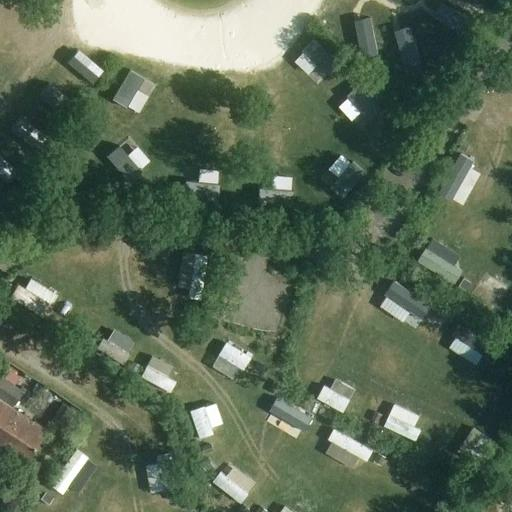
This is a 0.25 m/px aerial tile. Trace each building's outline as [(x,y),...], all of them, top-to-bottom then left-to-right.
[(335,9),(321,30),(348,48),(362,27),(335,9)] [(130,110),(140,81),(129,77),(131,70),(118,66),(106,101),(130,110)] [(66,100),(77,109),(102,76),(91,68),(66,100)] [(339,79),(323,93),(343,116),(359,103),(339,79)] [(222,85),(218,113),(242,115),(245,87),(222,85)] [(393,130),(369,131),(371,172),(394,171),(393,130)] [(0,178),(0,197),(10,188),(0,178)] [(186,264),(171,293),(192,303),(206,275),(186,264)] [(26,286),(11,308),(43,329),(58,307),(26,286)] [(480,287),(472,298),(497,316),(505,305),(480,287)] [(278,331),(278,293),(242,292),(242,331),(278,331)] [(323,334),(325,321),(337,324),(342,303),(316,297),(309,331),(323,334)] [(395,324),(403,311),(382,298),(374,310),(395,324)] [(476,375),(485,363),(455,342),(447,355),(476,375)] [(302,376),(324,373),(321,355),(299,358),(302,376)] [(224,374),(242,389),(255,373),(237,358),(224,374)] [(23,391),(0,376),(0,450),(8,455),(11,451),(27,462),(47,430),(12,408),(23,391)] [(43,421),(54,400),(42,394),(31,415),(43,421)] [(321,394),(316,409),(344,419),(349,404),(321,394)] [(156,470),(144,473),(150,503),(170,499),(163,463),(155,464),(156,470)]
